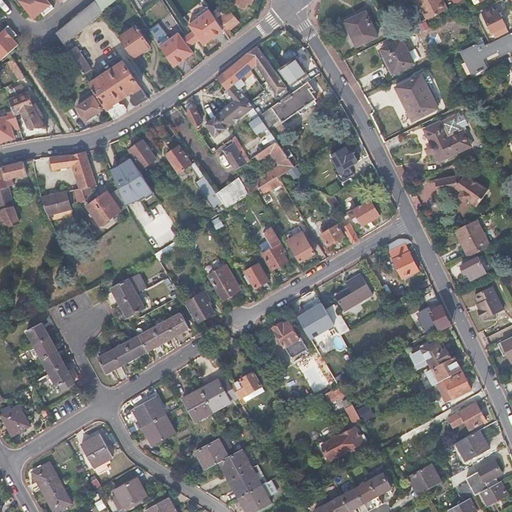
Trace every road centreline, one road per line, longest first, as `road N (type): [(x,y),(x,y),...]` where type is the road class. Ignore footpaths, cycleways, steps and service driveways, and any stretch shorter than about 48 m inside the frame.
road 1 (tertiary): [(0,157),(120,132),(291,8)]
road 2 (residential): [(291,8),(413,221)]
road 3 (residential): [(413,221),(236,320)]
road 4 (residential): [(413,221),(494,387)]
road 5 (residential): [(105,404),(135,462),(217,511)]
